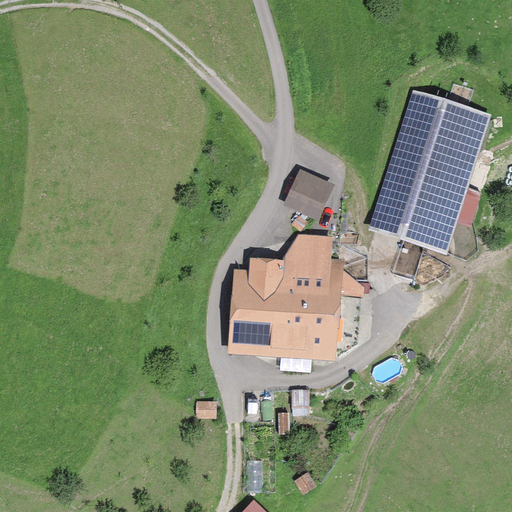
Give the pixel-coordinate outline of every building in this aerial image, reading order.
[(376,225),(438,245),(479,117),(417,98),(376,225)] [(306,173),(295,199),(320,210),(331,184),(306,173)] [(286,353),(286,354),(309,356),(327,358),(332,296),(336,296),(339,264),(296,259),(295,267),(255,263),(254,273),(239,272),(233,349),(286,353)] [(307,371),(309,356),(286,354),(284,368),(307,371)] [(285,403),(299,402),(298,389),(284,390),(285,403)] [(288,478),(294,488),(305,481),(299,471),(288,478)] [(276,511),(259,493),(238,511),(276,511)]
